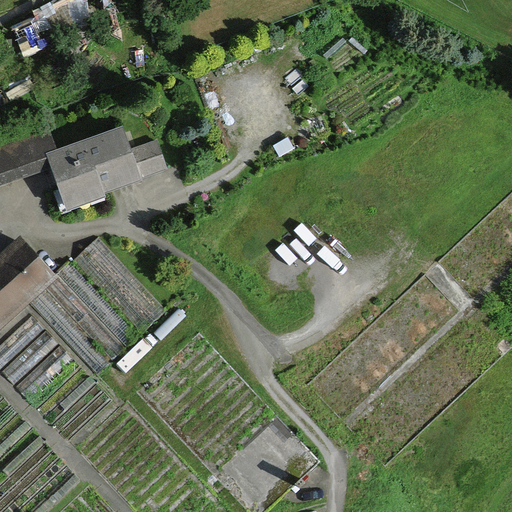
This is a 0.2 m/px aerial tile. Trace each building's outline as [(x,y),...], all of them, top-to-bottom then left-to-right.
[(0,177),(47,162),(64,211),(103,198),(101,194),(138,181),(137,176),(164,167),(155,143),(129,152),(121,128),(55,151),(47,127),(0,143),(0,177)] [(511,350),(511,194),(309,385),(387,468),(511,350)] [(0,324),(52,275),(19,240),(0,258),(0,324)] [(262,511),(316,462),(195,332),(135,388),(250,511),(262,511)] [(233,511),(129,401),(77,450),(135,511),(233,511)] [(109,511),(86,486),(57,511),(109,511)]
